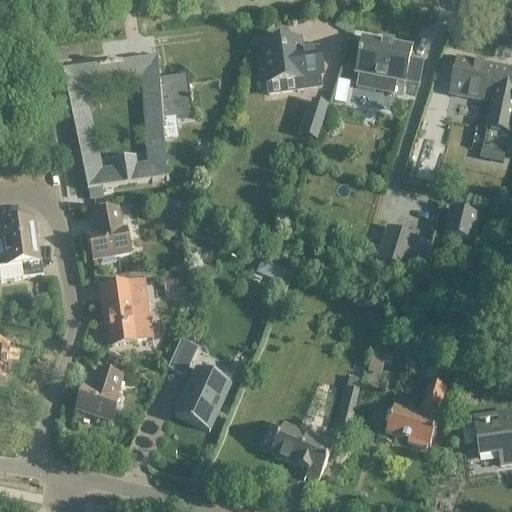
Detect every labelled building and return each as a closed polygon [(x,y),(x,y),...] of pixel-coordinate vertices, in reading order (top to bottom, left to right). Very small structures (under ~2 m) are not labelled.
[(354,74),(359,75),(356,88),(374,91),(377,78),(404,83),(404,82),(418,85),(422,62),(409,60),(411,48),(361,38),(354,74)] [(321,77),(318,49),(297,52),(296,40),(260,44),(262,57),(258,58),(260,71),(264,71),(265,84),(293,80),(295,92),(321,89),(319,77),(321,77)] [(86,189),(165,178),(161,112),(189,110),(187,77),(158,79),(157,58),(62,70),(86,189)] [(511,70),(458,59),(450,94),(482,101),(485,91),(495,93),(487,127),(491,128),(506,131),(510,132),(511,120),(511,70)] [(312,101),(300,136),(316,141),(327,106),(312,101)] [(424,145),(415,178),(435,184),(444,151),(424,145)] [(88,236),(93,261),(130,254),(125,229),(121,230),(117,210),(92,215),(96,235),(88,236)] [(451,210),(445,235),(470,241),(475,216),(451,210)] [(35,220),(0,225),(0,237),(1,242),(0,242),(0,254),(2,254),(4,266),(0,266),(0,281),(22,279),(22,278),(42,276),(35,220)] [(388,228),(378,259),(403,268),(413,237),(388,228)] [(143,282),(100,288),(104,318),(107,318),(111,347),(135,343),(134,341),(151,338),(143,282)] [(47,330),(16,326),(13,345),(45,349),(47,330)] [(184,376),(196,349),(181,342),(168,369),(184,376)] [(7,366),(10,345),(0,343),(0,389),(12,392),(15,367),(7,366)] [(394,352),(375,346),(370,360),(389,366),(394,352)] [(174,417),(208,432),(230,385),(227,383),(229,379),(212,371),(210,376),(195,369),(174,417)] [(83,386),(75,411),(111,423),(119,398),(115,397),(122,378),(97,370),(91,389),(83,386)] [(392,408),(392,411),(389,410),(386,421),(388,421),(385,434),(407,440),(406,444),(425,450),(426,446),(429,447),(437,421),(435,421),(445,388),(427,383),(417,415),(392,408)] [(348,432),(358,390),(346,387),(340,412),(341,412),(337,429),(348,432)] [(511,429),(510,412),(472,417),(477,455),(511,450),(511,429)] [(317,480),(333,445),(322,440),(320,443),(309,438),(310,437),(297,430),(296,433),(283,427),(282,430),(271,451),(270,454),(307,470),(305,475),(317,480)]
